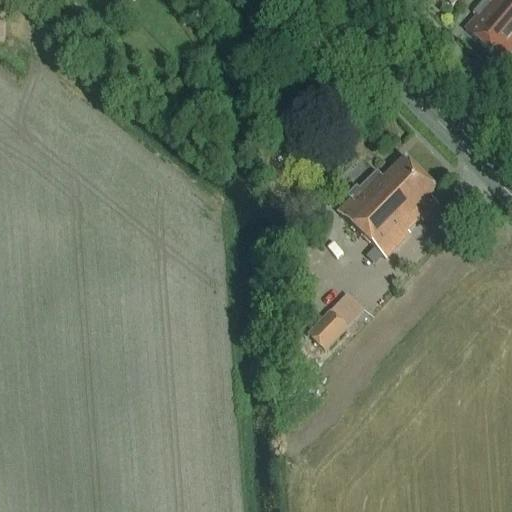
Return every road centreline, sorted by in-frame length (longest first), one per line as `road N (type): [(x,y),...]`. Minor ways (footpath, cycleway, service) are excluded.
road 1 (tertiary): [(449,135),(314,0)]
road 2 (residential): [(400,0),(492,91)]
